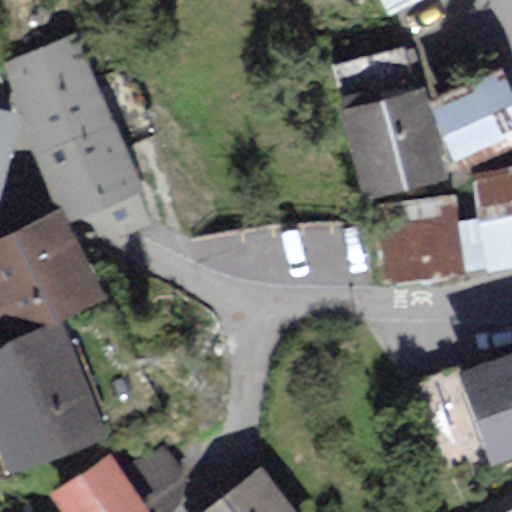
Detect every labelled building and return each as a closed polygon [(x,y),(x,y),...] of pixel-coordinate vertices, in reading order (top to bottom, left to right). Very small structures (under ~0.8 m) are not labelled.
[(76,38),(0,69),(59,212),(135,181),(76,38)] [(400,42),(330,59),(361,189),(432,172),(400,42)] [(511,93),(499,66),(427,98),(456,162),(511,137),(511,93)] [(0,162),(10,126),(0,122),(0,162)] [(511,164),(472,170),(486,260),(511,255),(511,164)] [(447,193),(371,201),(378,272),(455,265),(447,193)] [(55,214),(0,241),(0,328),(10,348),(100,302),(55,214)] [(60,345),(0,370),(0,446),(10,470),(97,435),(60,345)] [(511,455),(511,356),(457,377),(489,464),(511,455)] [(104,452),(50,486),(65,511),(165,511),(201,490),(170,440),(117,473),(104,452)] [(300,511),(260,460),(194,511),(300,511)]
